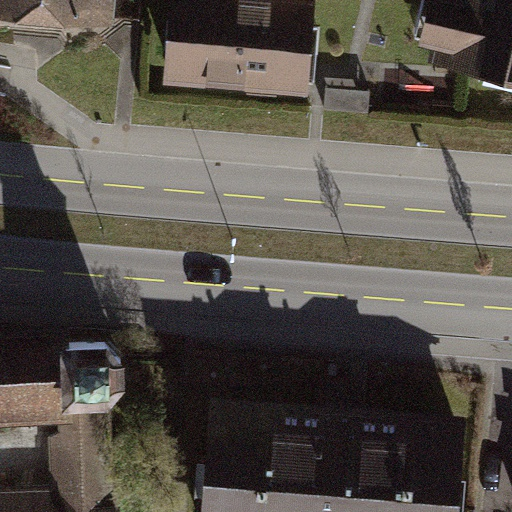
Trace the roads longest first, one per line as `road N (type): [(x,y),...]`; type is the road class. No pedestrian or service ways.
road 1 (secondary): [(511,218),(0,176)]
road 2 (secondary): [(0,268),(511,309)]
